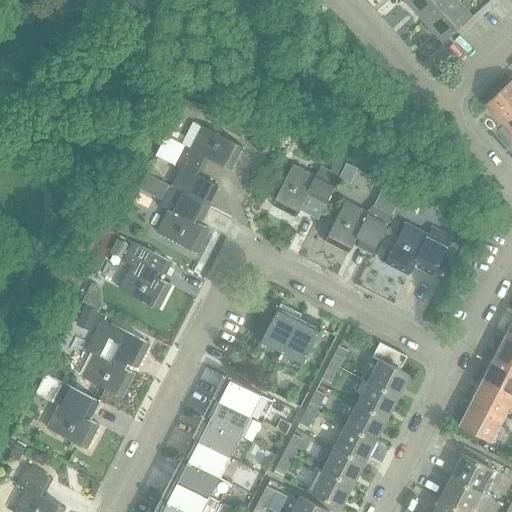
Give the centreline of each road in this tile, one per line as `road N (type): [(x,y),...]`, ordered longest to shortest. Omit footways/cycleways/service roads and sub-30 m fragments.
road 1 (residential): [(108,511),(243,260),(265,259),(456,357)]
road 2 (residential): [(377,511),(456,357)]
road 3 (residential): [(435,101),(342,0)]
